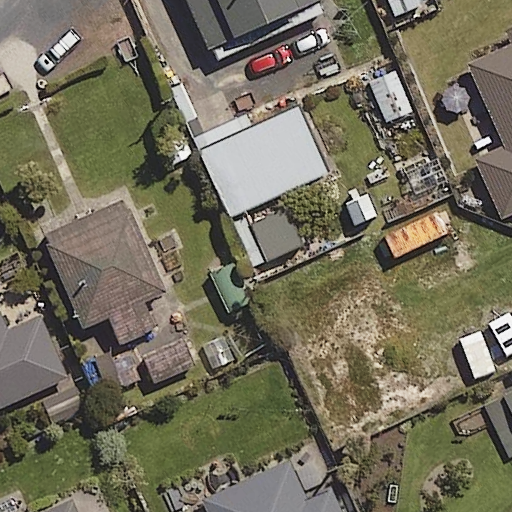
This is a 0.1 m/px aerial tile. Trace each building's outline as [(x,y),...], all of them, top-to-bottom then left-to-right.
[(323,0),(322,0),(189,0),(211,48),(323,0)] [(433,3),(431,0),(386,0),(392,16),(433,3)] [(511,212),(511,29),(507,32),(511,42),(469,62),(507,148),(478,161),(503,217),(511,212)] [(413,110),(397,70),(370,81),(386,121),(413,110)] [(333,168),(297,96),(202,144),(238,216),(333,168)] [(166,292),(128,201),(44,236),(83,328),(110,316),(122,344),(157,330),(145,301),(166,292)] [(305,243),(286,205),(252,221),(271,260),(305,243)] [(491,279),(480,258),(426,286),(437,306),(491,279)] [(235,263),(213,269),(226,311),(248,304),(235,263)] [(490,326),(477,301),(441,319),(454,344),(490,326)] [(7,332),(0,316),(0,408),(67,379),(40,318),(7,332)] [(195,367),(186,340),(146,354),(155,381),(195,367)] [(343,511),(318,452),(205,501),(209,511),(343,511)] [(77,511),(73,502),(48,511),(77,511)]
